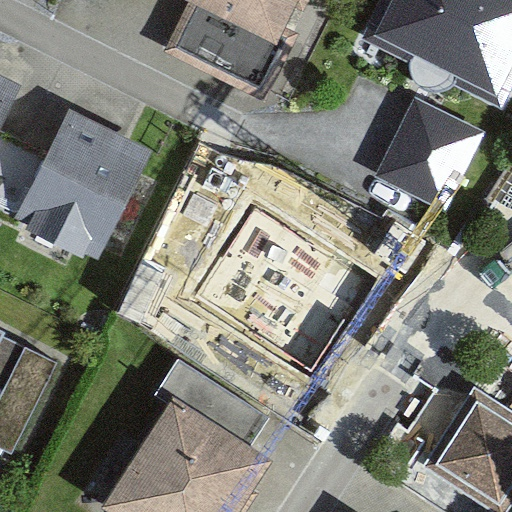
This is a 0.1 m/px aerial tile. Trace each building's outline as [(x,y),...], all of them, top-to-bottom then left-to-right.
[(163,0),(156,15),(183,28),(169,57),(263,105),(315,0),(163,0)] [(506,94),(511,82),(511,0),(386,0),(372,32),(506,94)] [(450,206),(489,127),(419,93),(381,172),(450,206)] [(0,128),(8,113),(0,108),(0,128)] [(86,290),(141,180),(59,139),(4,248),(86,290)] [(0,407),(0,453),(20,464),(64,378),(0,345),(0,341),(3,336),(0,334),(0,406),(0,407)] [(504,501),(511,489),(511,405),(473,382),(428,454),(504,501)] [(246,511),(269,476),(169,411),(104,511),(246,511)]
